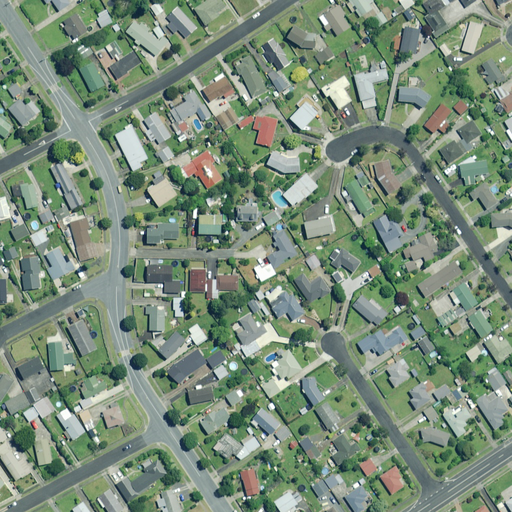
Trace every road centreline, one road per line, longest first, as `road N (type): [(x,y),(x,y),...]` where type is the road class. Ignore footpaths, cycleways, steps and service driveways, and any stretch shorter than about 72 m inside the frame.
road 1 (residential): [(511,300),(409,147),(380,133),(339,149)]
road 2 (residential): [(80,125),(175,76),(290,0)]
road 3 (residential): [(333,344),(438,498)]
road 4 (residential): [(12,511),(168,428)]
road 5 (residential): [(117,284),(118,213),(80,125)]
road 6 (residential): [(168,428),(125,352),(117,284)]
road 7 (residential): [(80,125),(0,4)]
road 8 (residential): [(0,336),(91,288),(117,284)]
